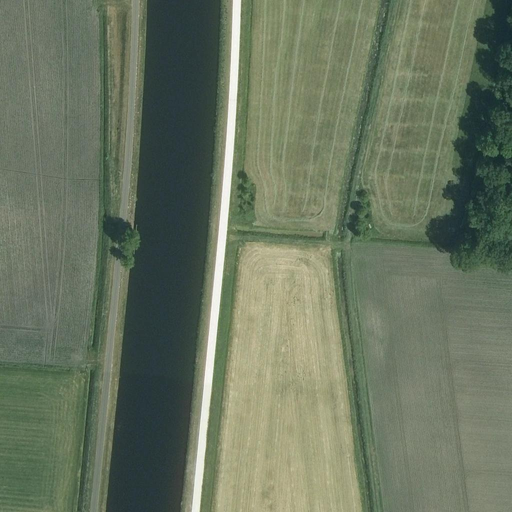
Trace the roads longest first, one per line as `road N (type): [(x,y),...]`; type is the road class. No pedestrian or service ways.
road 1 (track): [(378,511),(348,253),(394,0)]
road 2 (unclassified): [(93,511),(135,0)]
